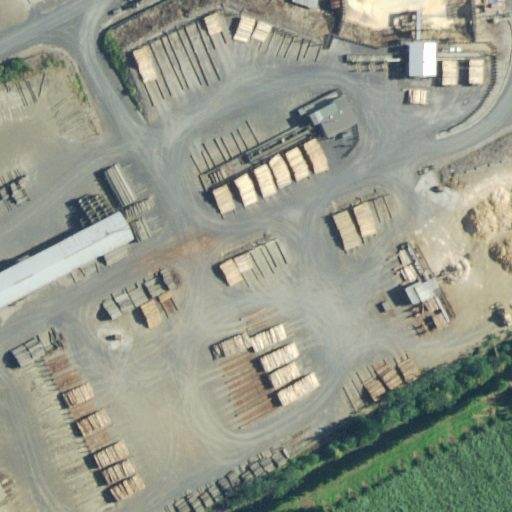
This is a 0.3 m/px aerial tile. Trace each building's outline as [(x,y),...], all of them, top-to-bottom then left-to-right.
[(22,0),(29,12),(51,0),(22,0)] [(425,44),(394,43),(392,78),(424,79),(425,44)] [(357,120),(343,95),(304,116),(310,126),(315,122),(324,138),(357,120)] [(113,202),(0,257),(0,296),(129,234),(113,202)] [(433,287),(429,279),(402,291),(409,305),(430,296),(428,290),(433,287)] [(443,320),(433,303),(416,312),(425,329),(443,320)]
